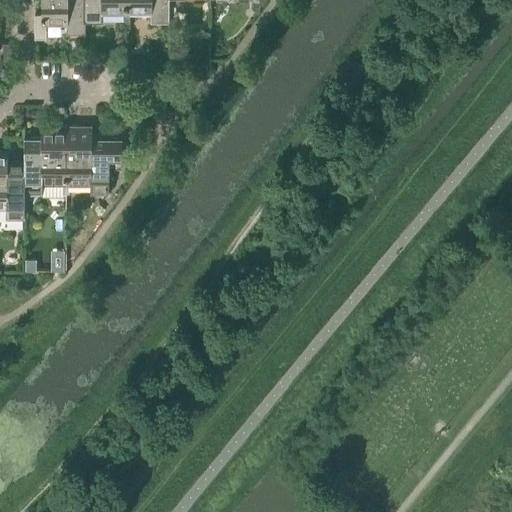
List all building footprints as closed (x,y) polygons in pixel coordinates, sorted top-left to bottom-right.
[(83,21),(83,0),(41,0),(42,22),(66,22),(66,32),(83,32),(83,21)] [(126,10),(125,0),(83,0),(83,21),(102,20),(102,10),(126,10)] [(125,0),(126,10),(150,10),(150,21),(168,21),(167,0),(125,0)] [(41,137),(24,137),(23,216),(23,192),(42,192),(42,182),(66,182),(66,124),(41,124),(41,137)] [(66,124),(66,182),(90,182),(90,192),(108,192),(108,166),(122,166),(122,136),(92,136),(92,124),(66,124)] [(7,148),(0,147),(0,205),(6,205),(6,216),(23,216),(24,137),(23,137),(23,160),(7,160),(7,148)]
